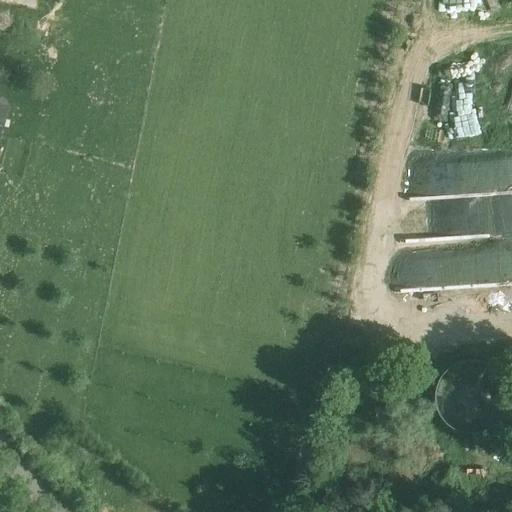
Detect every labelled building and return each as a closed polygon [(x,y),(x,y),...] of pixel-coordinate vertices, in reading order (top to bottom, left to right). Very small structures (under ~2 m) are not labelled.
[(490,0),(424,0),(416,55),(462,63),(467,33),(485,36),(490,0)] [(0,137),(9,102),(0,100),(0,137)] [(511,191),(491,193),(498,291),(511,289),(511,191)] [(359,317),(358,336),(502,343),(503,324),(359,317)] [(506,409),(509,395),(506,381),(498,370),(486,362),(472,360),(459,363),(447,370),(440,382),(437,396),(440,410),(448,421),(459,429),(473,431),(487,428),(498,421),(506,409)]
